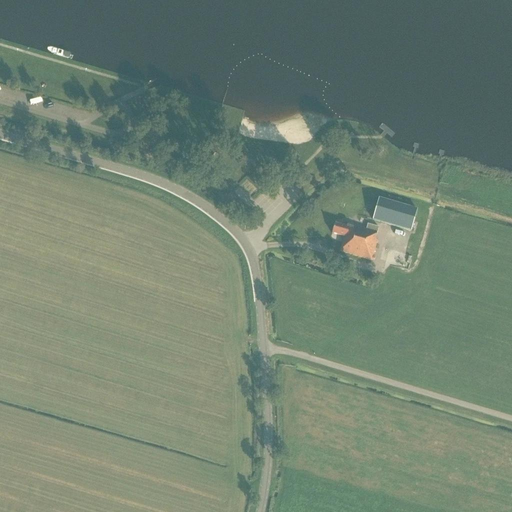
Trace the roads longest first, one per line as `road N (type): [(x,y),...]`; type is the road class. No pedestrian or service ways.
road 1 (tertiary): [(260,511),(268,433),(263,349),(255,274),(239,236),(157,182),(0,135)]
road 2 (unknown): [(248,251),(328,170),(385,177)]
